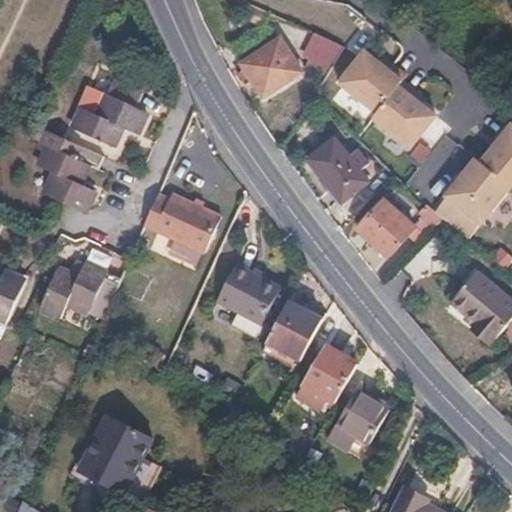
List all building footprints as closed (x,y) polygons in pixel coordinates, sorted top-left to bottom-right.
[(319,31),(303,54),(329,72),(345,49),(319,31)] [(283,40),(243,65),(265,99),(304,74),(283,40)] [(366,53),(341,85),(379,115),(404,82),(408,77),(394,66),(390,71),(380,64),(366,53)] [(384,58),(380,64),(390,71),(394,66),(384,58)] [(145,87),(118,75),(100,110),(85,103),(75,123),(118,142),(127,121),(142,129),(151,107),(139,102),(145,87)] [(379,115),(375,120),(413,149),(438,117),(424,106),(415,99),(419,94),(404,82),(379,115)] [(419,94),(415,99),(424,106),(428,101),(419,94)] [(447,171),(435,185),(473,216),(503,179),(508,183),(511,178),(511,124),(501,115),(490,129),(493,132),(474,155),(469,151),(450,174),(447,171)] [(107,151),(50,125),(43,141),(55,146),(45,163),(62,172),(54,191),(90,208),(99,187),(84,180),(92,159),(102,164),(107,151)] [(336,139),(310,160),(343,203),(369,182),(336,139)] [(473,216),(435,185),(423,200),(435,210),(444,218),(460,231),(473,216)] [(174,203),(161,197),(147,230),(209,256),(226,219),(176,197),(174,203)] [(387,202),(360,232),(391,260),(412,236),(421,244),(444,218),(435,210),(417,230),(387,202)] [(70,304),(106,321),(122,285),(106,276),(108,271),(90,262),(81,279),(62,270),(43,312),(62,320),(70,304)] [(4,284),(0,281),(0,312),(12,318),(32,277),(11,267),(4,284)] [(280,291),(237,268),(219,305),(260,328),(280,291)] [(511,304),(479,276),(453,308),(480,329),(474,337),(490,350),(495,343),(497,345),(511,326),(511,304)] [(327,316),(295,298),(264,353),(298,370),(327,316)] [(337,406),(360,366),(329,348),(306,386),(330,401),(337,406)] [(396,403),(364,384),(344,417),(376,436),(396,403)] [(330,401),(306,386),(300,397),(324,412),(330,401)] [(306,414),(293,407),(281,428),(294,437),(306,414)] [(108,415),(78,472),(100,485),(104,478),(124,490),(151,440),(108,415)] [(431,504),(408,491),(396,511),(436,511),(428,508),(431,504)] [(41,511),(25,502),(20,511),(41,511)]
